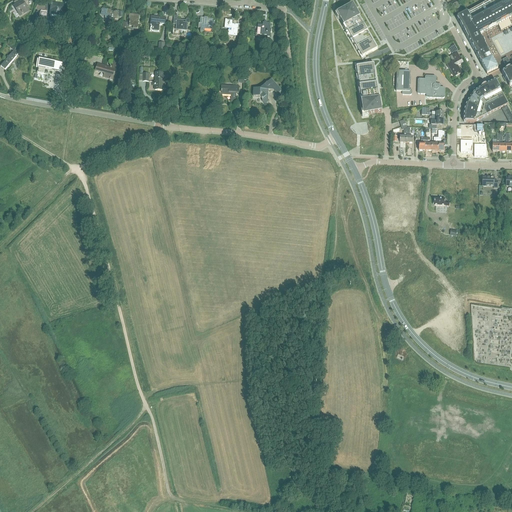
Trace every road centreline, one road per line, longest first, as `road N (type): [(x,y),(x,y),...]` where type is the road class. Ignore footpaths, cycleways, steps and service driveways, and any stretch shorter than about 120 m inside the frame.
road 1 (unclassified): [(336,136),(318,146),(0,95)]
road 2 (secondary): [(511,388),(443,361),(406,326),(385,284),(354,169)]
road 3 (track): [(79,171),(145,403)]
road 4 (track): [(314,303),(308,443),(296,471)]
road 5 (track): [(34,511),(145,403)]
road 6 (secondary): [(336,136),(317,84),(325,0)]
road 7 (track): [(347,173),(339,178),(334,251),(314,303)]
